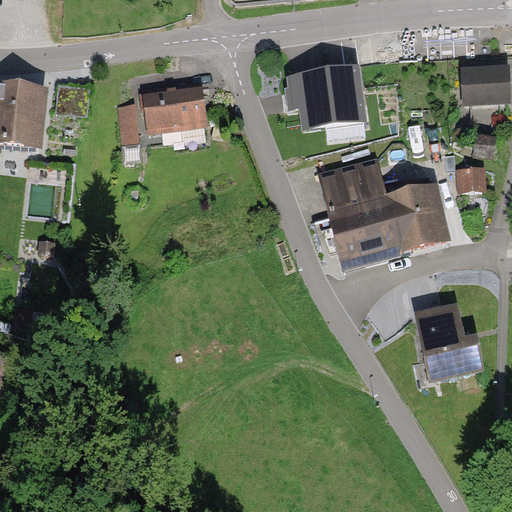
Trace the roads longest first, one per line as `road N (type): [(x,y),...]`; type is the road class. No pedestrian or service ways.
road 1 (residential): [(232,43),(301,246),(334,313)]
road 2 (unclassified): [(511,3),(232,43)]
road 3 (residential): [(334,313),(409,274),(493,255),(511,182)]
road 4 (residential): [(334,313),(458,511)]
road 5 (unclassified): [(232,43),(0,61)]
